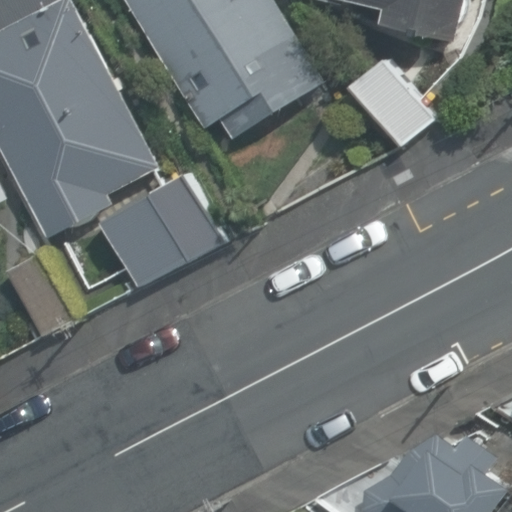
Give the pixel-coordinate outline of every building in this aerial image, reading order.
[(171,167),(83,0),(0,0),(0,19),(3,27),(0,28),(0,125),(54,228),(171,167)] [(334,78),(283,0),(137,0),(234,138),(334,78)] [(475,0),(381,0),(472,18),(475,0)] [(448,118),(401,59),(368,83),(417,144),(448,118)] [(0,199),(16,192),(0,159),(0,199)] [(226,236),(196,171),(165,186),(198,251),(226,236)] [(198,251),(165,186),(128,205),(159,272),(198,251)] [(87,310),(54,245),(17,264),(48,331),(87,310)] [(500,511),(511,498),(511,489),(439,430),(372,511),(373,511),(500,511)]
